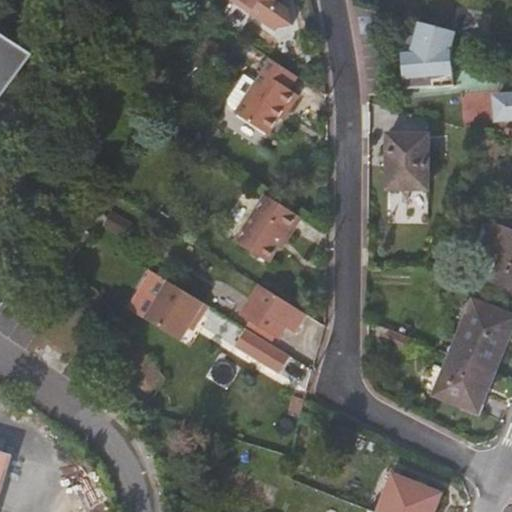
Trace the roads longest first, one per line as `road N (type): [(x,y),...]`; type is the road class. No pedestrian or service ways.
road 1 (residential): [(499,476),(369,408),(353,390),(350,108),(333,0)]
road 2 (unclassified): [(144,511),(132,456),(101,421),(0,356)]
